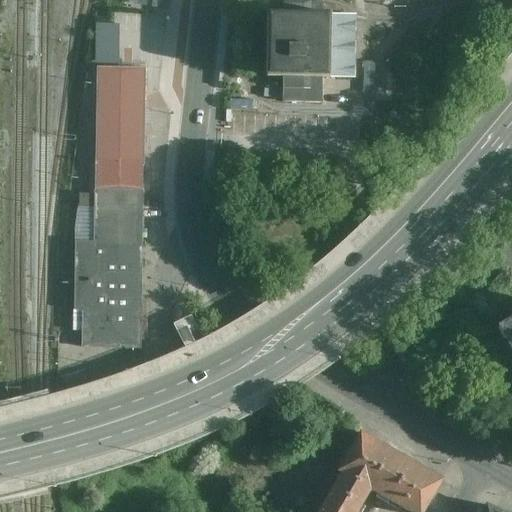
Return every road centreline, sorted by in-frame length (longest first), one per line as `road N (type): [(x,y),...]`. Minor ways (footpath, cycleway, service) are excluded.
road 1 (tertiary): [(511,122),(375,273),(281,345),(144,413),(0,455)]
road 2 (residential): [(209,0),(189,177),(198,258),(239,314),(371,398)]
road 3 (residential): [(371,398),(511,249)]
road 4 (residential): [(371,398),(480,463)]
